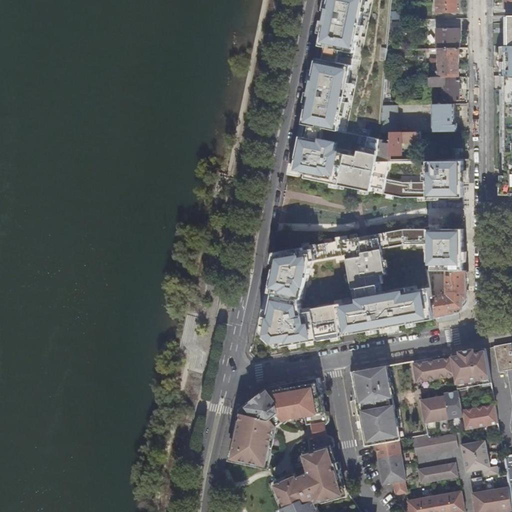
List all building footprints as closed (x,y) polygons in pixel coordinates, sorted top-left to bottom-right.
[(329,0),(319,46),(354,53),(366,0),(329,0)] [(436,0),(436,12),(457,12),(456,0),(436,0)] [(391,11),(391,19),(417,18),(417,11),(391,11)] [(438,48),(459,48),(459,40),(456,39),(456,28),(437,29),(437,48),(438,48)] [(511,45),(509,45),(503,45),(503,76),(511,75),(511,45)] [(459,62),(459,48),(438,48),(438,58),(430,58),(430,62),(438,62),(459,62)] [(330,62),(317,60),(305,122),(318,125),(339,129),(352,66),(343,65),(330,62)] [(459,76),(459,62),(438,62),(438,76),(459,76)] [(511,75),(503,76),(501,76),(501,171),(508,172),(508,176),(501,176),(501,194),(511,193),(511,75)] [(460,101),(459,76),(438,76),(429,77),(430,85),(440,85),(446,83),(446,89),(443,89),(443,101),(460,101)] [(383,110),(381,132),(390,132),(394,132),(397,104),(384,104),(383,110)] [(434,131),(458,131),(458,123),(455,124),(455,104),(434,104),(434,131)] [(318,125),(305,122),(293,180),(364,196),(415,202),(464,202),(464,160),(391,160),(379,160),(313,144),(318,125)] [(379,160),(391,160),(391,156),(401,156),(401,138),(409,142),(421,141),(421,132),(394,132),(390,132),(390,142),(384,142),(384,139),(381,139),(379,160)] [(406,230),(378,235),(381,249),(427,245),(427,228),(406,230)] [(448,270),(464,270),(464,229),(427,228),(427,245),(426,269),(448,270)] [(381,249),(378,235),(334,243),(336,258),(345,303),(388,295),(381,249)] [(336,258),(334,243),(310,247),(314,263),(336,258)] [(436,316),(432,292),(431,288),(388,295),(345,303),(298,311),(314,263),(310,247),(272,254),(251,353),(256,358),(438,325),(436,316)] [(438,315),(460,312),(468,303),(468,286),(468,269),(464,270),(448,270),(448,294),(436,296),(436,291),(432,292),(436,316),(438,315)] [(511,343),(494,347),(498,372),(511,369),(511,343)] [(491,383),(485,348),(465,352),(453,354),(453,358),(414,365),(417,382),(457,375),(459,388),(491,383)] [(399,428),(388,366),(367,369),(353,372),(358,400),(361,415),(364,433),(369,433),(371,445),(376,444),(399,440),(397,428),(399,428)] [(326,412),(320,378),(271,386),(263,393),(259,396),(244,408),(234,454),(242,455),(241,460),(260,464),(261,459),(269,461),(275,428),(287,419),(305,416),(308,429),(313,428),(319,427),(319,426),(325,425),(327,424),(330,419),(329,412),(326,412)] [(498,423),(495,404),(463,410),(459,391),(445,393),(446,396),(422,400),(426,423),(464,416),(466,429),(498,423)] [(327,428),(327,424),(325,425),(319,426),(319,427),(313,428),(314,437),(321,435),(321,437),(329,436),(327,428)] [(428,435),(414,437),(417,455),(459,447),(456,434),(428,439),(428,435)] [(335,447),(334,443),(333,440),(331,438),(329,436),(321,437),(321,435),(314,437),(309,438),(312,453),(304,455),(309,473),(297,478),(295,473),(281,479),(283,483),(276,486),(285,508),(280,510),(281,511),(361,511),(346,490),(342,476),(339,462),(335,463),(331,447),(335,447)] [(406,481),(399,440),(376,444),(377,448),(380,465),(383,480),(384,485),(395,483),(405,481),(406,481)] [(485,441),(463,445),(467,472),(484,469),(485,476),(500,474),(498,466),(490,468),(485,441)] [(511,454),(503,456),(505,465),(506,472),(508,487),(511,509),(511,454)] [(422,483),(458,477),(456,463),(419,470),(422,483)] [(407,492),(405,481),(395,483),(397,494),(407,493),(407,492)] [(504,511),(508,511),(511,510),(511,509),(508,487),(473,493),(476,510),(476,511),(504,511)] [(466,511),(462,491),(408,501),(410,511),(466,511)]
